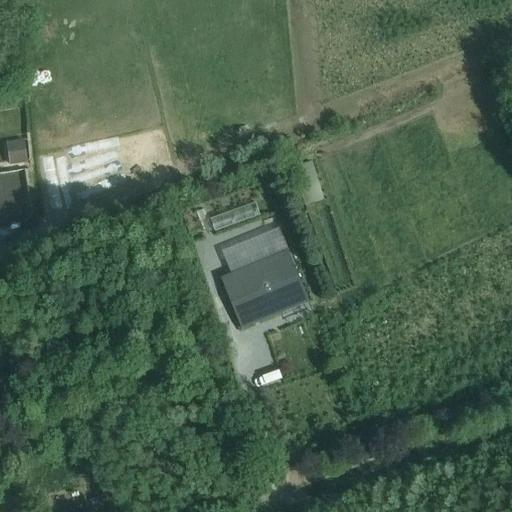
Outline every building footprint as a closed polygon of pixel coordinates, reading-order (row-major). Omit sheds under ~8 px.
[(0,113),(15,111),(14,103),(0,105),(0,113)] [(37,125),(39,149),(70,146),(67,116),(55,117),(56,123),(37,125)] [(9,165),(25,163),(22,143),(6,145),(9,165)] [(312,163),(293,169),(305,207),(324,201),(312,163)] [(0,228),(29,221),(21,172),(0,175),(0,228)] [(266,264),(289,254),(280,231),(256,241),(266,264)] [(289,254),(266,264),(222,282),(242,330),(309,303),(289,254)]
